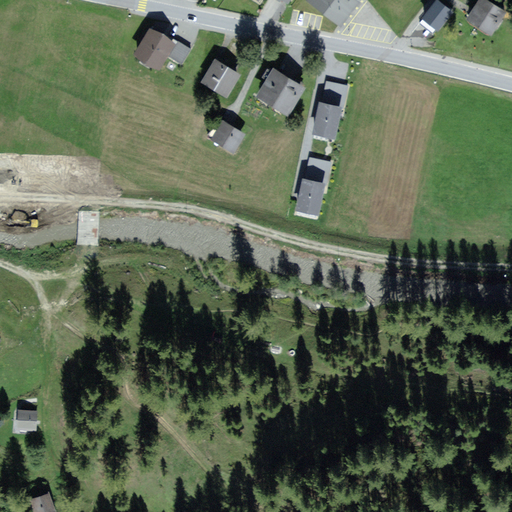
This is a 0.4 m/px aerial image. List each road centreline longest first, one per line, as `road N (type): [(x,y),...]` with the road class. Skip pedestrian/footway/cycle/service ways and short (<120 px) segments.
road 1 (track): [(88,202),(194,208),(327,249),(511,268)]
road 2 (secondary): [(511,83),(123,1)]
road 3 (track): [(74,273),(46,315),(120,358),(129,397),(263,511)]
road 4 (track): [(26,274),(46,315),(44,425),(61,476)]
